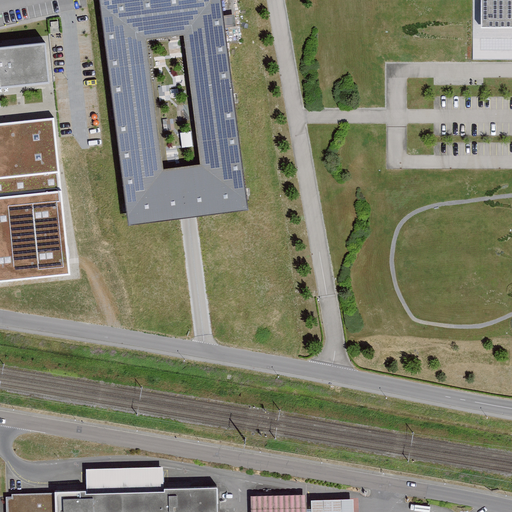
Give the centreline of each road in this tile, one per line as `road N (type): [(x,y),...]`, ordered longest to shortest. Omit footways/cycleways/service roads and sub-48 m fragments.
road 1 (unclassified): [(0,317),(511,408)]
road 2 (unclassified): [(0,418),(511,508)]
